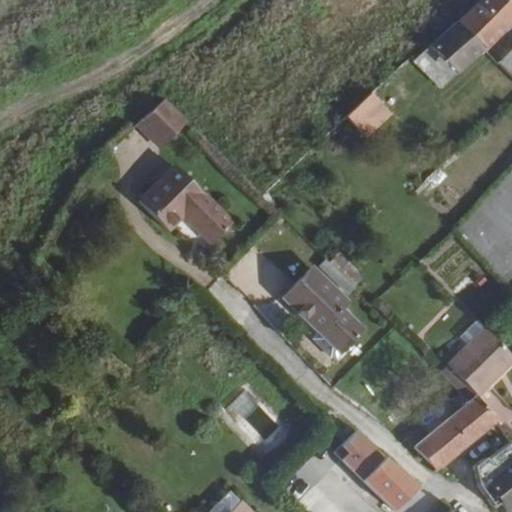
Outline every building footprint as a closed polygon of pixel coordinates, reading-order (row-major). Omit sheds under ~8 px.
[(511,21),(511,9),(502,0),(482,0),(457,24),(484,49),(501,33),(511,21)] [(511,0),(502,0),(511,9),(511,0)] [(484,49),(457,24),(430,49),(457,77),(484,49)] [(511,49),(504,56),(495,64),(511,83),(511,49)] [(382,90),(347,123),(366,145),(400,110),(382,90)] [(190,126),(165,103),(140,127),(165,152),(190,126)] [(467,158),(485,175),(511,147),(511,142),(496,128),(467,158)] [(178,169),(143,203),(170,232),(187,216),(215,244),(235,223),(178,169)] [(311,272),(284,299),(320,336),(324,333),(345,355),(364,335),(342,313),(347,307),(311,272)] [(483,337),(474,327),(457,345),(466,353),(483,337)] [(466,353),(440,378),(463,401),(471,409),(474,405),(511,368),(483,337),(466,353)] [(454,421),(416,455),(436,478),(495,429),(474,405),(471,409),(463,401),(449,414),(454,421)] [(361,436),(339,456),(388,511),(400,511),(417,496),(395,472),(393,474),(361,436)] [(511,452),(510,450),(490,464),(500,478),(511,468),(511,452)] [(490,464),(483,469),(493,483),(500,478),(490,464)] [(483,469),(482,468),(472,475),(477,494),(489,511),(497,511),(499,511),(483,490),(493,483),(483,469)] [(483,490),(499,511),(510,511),(511,511),(511,510),(511,468),(500,478),(493,483),(483,490)] [(222,511),(243,511),(233,502),(222,511)]
